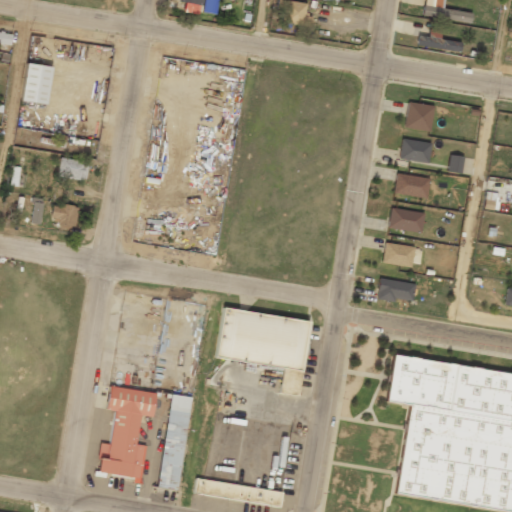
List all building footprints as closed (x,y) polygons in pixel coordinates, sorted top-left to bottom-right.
[(202,0),(201,12),(215,14),(216,0),(202,0)] [(310,17),(303,17),(305,3),(281,0),(279,23),(309,26),(310,17)] [(470,12),(440,9),(441,0),(422,0),(421,16),(468,22),(470,12)] [(416,35),(415,46),(458,51),(459,42),(438,39),(439,30),(427,29),(426,36),(416,35)] [(0,43),(9,45),(10,33),(0,32),(0,43)] [(46,104),(49,66),(23,64),(20,102),(46,104)] [(403,128),(428,131),(431,105),(405,102),(403,128)] [(398,159),(426,162),(428,142),(400,139),(398,159)] [(461,156),(447,155),(446,171),(460,173),(461,156)] [(55,176),(83,181),(87,162),(59,157),(55,176)] [(391,192),(424,199),(428,179),(395,173),(391,192)] [(41,198),(31,197),(30,224),(39,224),(41,198)] [(56,226),(74,228),(76,207),(51,204),(49,220),(56,220),(56,226)] [(420,231),(421,211),(388,209),(386,229),(420,231)] [(379,262),(409,268),(412,247),(383,242),(379,262)] [(413,284),(378,277),(374,299),(391,302),(392,298),(409,301),(413,284)] [(282,369),(278,394),(297,396),(308,321),(221,309),(214,360),(282,369)] [(393,495),(505,511),(511,511),(511,374),(392,356),(384,402),(407,406),(393,495)] [(144,447),(135,445),(138,416),(151,418),(154,393),(108,388),(105,411),(113,412),(109,445),(100,444),(96,475),(140,480),(144,447)] [(190,399),(169,396),(156,488),(176,491),(190,399)] [(194,480),(192,496),(279,510),(281,493),(194,480)]
